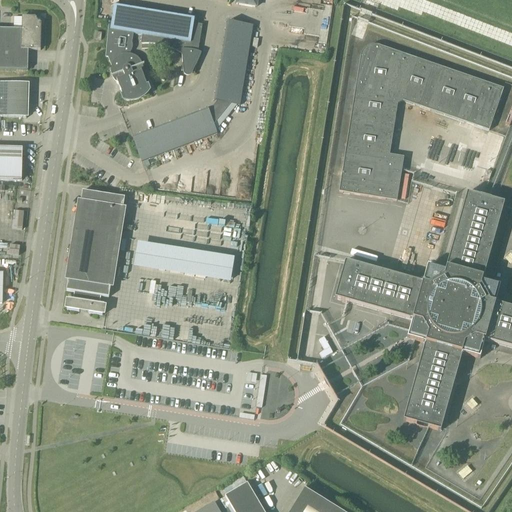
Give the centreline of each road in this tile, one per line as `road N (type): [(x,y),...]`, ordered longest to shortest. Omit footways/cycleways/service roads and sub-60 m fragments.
road 1 (unclassified): [(27,343),(75,27),(67,0)]
road 2 (unclassified): [(14,511),(27,343)]
